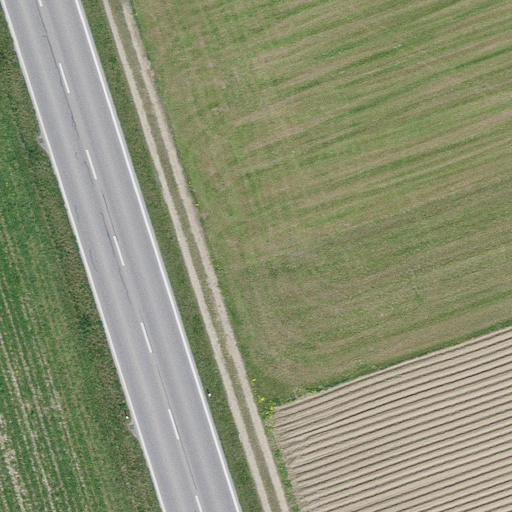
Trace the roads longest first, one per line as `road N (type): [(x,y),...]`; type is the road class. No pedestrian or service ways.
road 1 (secondary): [(39,0),(201,511)]
road 2 (track): [(279,511),(117,0)]
